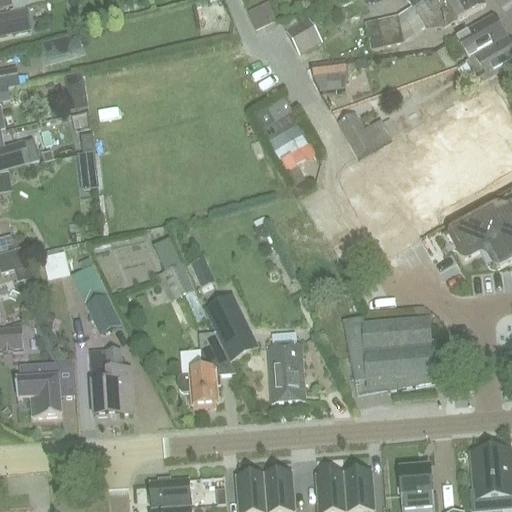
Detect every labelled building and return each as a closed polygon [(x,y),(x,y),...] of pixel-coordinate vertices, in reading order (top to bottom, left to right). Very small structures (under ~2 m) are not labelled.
[(10,0),(14,11),(52,2),(51,0),(10,0)] [(407,0),(413,10),(425,31),(426,32),(444,31),(457,23),(458,25),(486,9),(480,0),(407,0)] [(254,14),(261,34),(281,27),(274,7),(254,14)] [(0,38),(31,32),(27,10),(0,15),(0,38)] [(299,57),(321,45),(307,19),(285,32),(299,57)] [(398,19),(377,24),(379,32),(383,50),(404,46),(398,19)] [(469,63),(508,41),(494,19),(455,41),(469,63)] [(379,32),(367,34),(371,53),(383,50),(379,32)] [(469,63),(466,65),(479,87),(511,69),(511,46),(508,41),(469,63)] [(313,83),(348,78),(347,71),(361,69),(360,61),(311,67),(313,83)] [(269,98),(289,91),(285,79),(276,82),(272,70),(261,74),(269,98)] [(19,88),(16,71),(0,74),(0,91),(8,90),(19,88)] [(69,93),(84,90),(82,77),(66,80),(69,93)] [(0,103),(10,102),(8,90),(0,91),(0,103)] [(395,154),(432,220),(436,217),(497,184),(511,175),(511,132),(493,99),(437,130),(395,154)] [(366,133),(356,115),(337,126),(357,163),(376,152),(376,151),(384,146),(374,129),(366,133)] [(94,155),(92,138),(80,140),(82,157),(94,155)] [(310,141),(281,156),(291,174),(319,159),(310,141)] [(0,172),(14,169),(38,164),(34,144),(0,151),(0,172)] [(94,157),(77,159),(79,171),(96,169),(94,157)] [(487,214),(448,235),(456,250),(461,264),(485,250),(496,271),(511,262),(511,190),(482,207),(487,214)] [(428,246),(421,233),(414,237),(409,228),(383,241),(394,263),(428,246)] [(0,258),(17,253),(13,238),(0,241),(0,258)] [(27,269),(22,252),(17,253),(0,258),(0,269),(2,277),(27,269)] [(206,321),(193,294),(195,293),(182,267),(162,276),(174,302),(185,298),(197,326),(206,321)] [(82,274),(71,279),(100,339),(122,329),(93,269),(82,274)] [(0,292),(0,305),(2,308),(19,300),(12,287),(0,292)] [(206,312),(217,336),(230,365),(258,352),(234,300),(206,312)] [(364,328),(363,321),(343,325),(354,384),(368,382),(368,392),(387,390),(388,394),(434,384),(434,376),(441,375),(435,342),(431,343),(430,324),(429,323),(364,328)] [(0,354),(2,354),(12,353),(23,353),(21,332),(0,332),(0,354)] [(219,341),(217,336),(201,338),(201,342),(204,374),(190,375),(190,377),(182,377),(179,381),(178,386),(179,392),(182,396),(191,395),(192,410),(195,409),(195,413),(206,412),(206,408),(219,407),(217,389),(221,388),(220,379),(235,377),(230,365),(219,341)] [(302,348),(267,350),(272,406),(306,404),(302,348)] [(123,372),(122,353),(106,354),(108,385),(92,386),(94,420),(134,417),(131,371),(123,372)] [(78,399),(76,366),(41,368),(42,381),(16,383),(18,402),(31,402),(32,422),(61,420),(60,401),(78,399)] [(511,470),(510,452),(471,455),(474,494),(475,504),(475,511),(505,509),(504,501),(511,500),(511,470)] [(433,499),(431,471),(402,473),(405,500),(403,501),(403,511),(438,511),(437,498),(433,499)] [(370,475),(344,477),(346,511),(374,511),(371,475),(370,475)] [(294,511),(292,476),(264,478),(266,511),(294,511)] [(346,511),(344,477),(316,479),(318,511),(346,511)] [(238,511),(266,511),(264,478),(236,480),(238,511)] [(170,482),(159,483),(159,486),(149,486),(151,511),(181,511),(192,511),(190,483),(170,485),(170,482)] [(227,509),(225,493),(216,493),(217,509),(227,509)]
